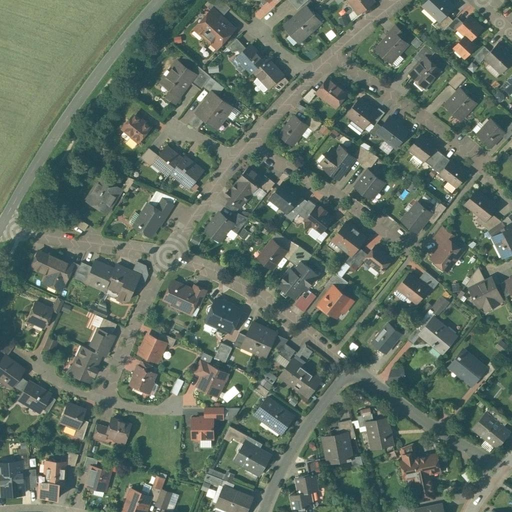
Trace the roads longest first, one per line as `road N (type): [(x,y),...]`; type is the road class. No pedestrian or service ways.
road 1 (secondary): [(0,227),(57,136),(164,0)]
road 2 (residential): [(168,256),(260,296),(351,368)]
road 3 (residential): [(413,251),(247,145)]
road 4 (residential): [(483,166),(331,57)]
road 5 (residential): [(492,472),(351,368)]
road 6 (residential): [(0,232),(168,256)]
road 7 (residential): [(351,368),(292,449),(264,511)]
road 8 (residential): [(168,256),(102,400)]
